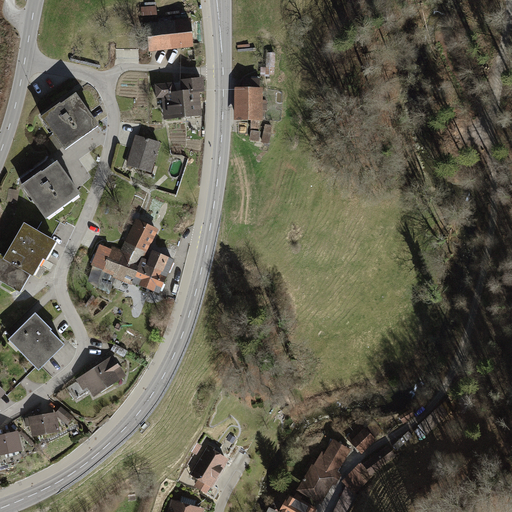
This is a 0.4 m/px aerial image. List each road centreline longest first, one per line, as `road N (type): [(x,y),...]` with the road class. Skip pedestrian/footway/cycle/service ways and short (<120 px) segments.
road 1 (primary): [(0,508),(80,468),(119,435),(184,333),(217,175),(221,0)]
road 2 (track): [(355,462),(440,396),(467,336),(495,202),(490,129),(509,0)]
road 3 (residential): [(25,60),(101,81),(112,130),(93,200),(60,271),(83,349),(63,377),(0,421)]
